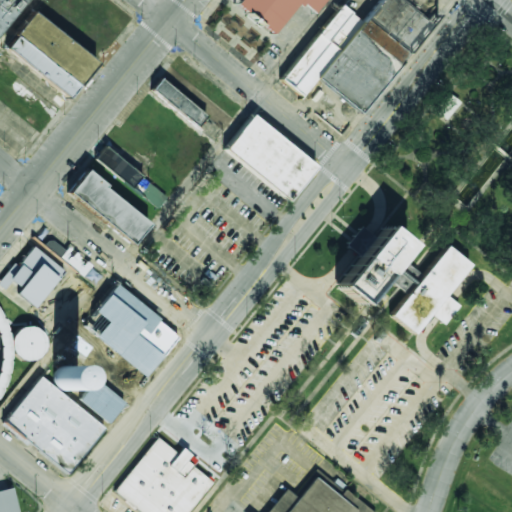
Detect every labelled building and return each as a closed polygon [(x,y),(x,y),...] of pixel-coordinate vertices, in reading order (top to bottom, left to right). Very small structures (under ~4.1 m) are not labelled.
[(0,0),(0,33),(24,0),(0,0)] [(236,0),(233,5),(271,34),(296,2),(311,14),(321,0),(236,0)] [(378,0),(362,22),(337,4),(279,81),(301,97),(314,80),(360,114),(446,0),(378,0)] [(95,63),(32,12),(3,48),(66,99),(95,63)] [(197,126),(205,114),(157,80),(149,92),(197,126)] [(446,120),(458,101),(446,94),(434,113),(446,120)] [(315,166),(249,115),(222,150),(288,201),(315,166)] [(156,208),(165,196),(103,147),(93,159),(156,208)] [(148,222),(82,172),(66,194),(131,244),(148,222)] [(333,287),(358,306),(381,276),(404,294),(387,317),(411,335),(427,314),(442,325),(457,305),(444,296),(468,265),(443,246),(420,276),(397,258),(406,245),(382,227),(373,238),(359,227),(345,246),(357,256),(333,287)] [(68,246),(63,251),(49,238),(43,244),(79,278),(90,266),(68,246)] [(13,294),(33,309),(61,269),(30,247),(16,266),(11,263),(0,278),(0,287),(3,290),(9,282),(18,288),(13,294)] [(45,356),(41,327),(9,331),(13,361),(45,356)] [(49,383),(66,395),(79,376),(63,364),(49,383)] [(103,428),(38,377),(1,423),(66,475),(103,428)] [(187,511),(211,482),(184,461),(189,455),(180,448),(176,453),(155,437),(112,493),(137,511),(187,511)] [(371,511),(342,490),(337,496),(312,478),(296,498),(283,489),(265,511),(371,511)] [(0,511),(16,511),(10,488),(0,490),(0,511)]
